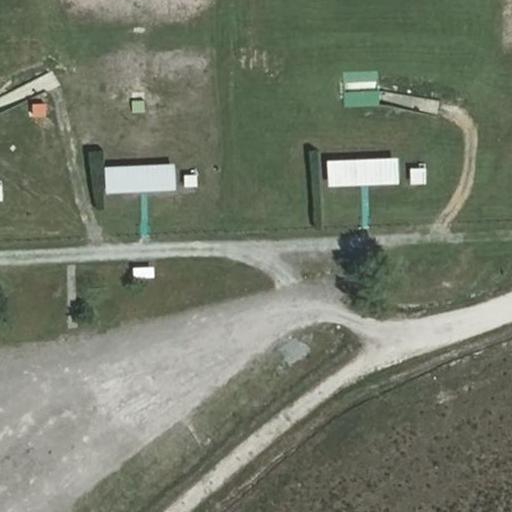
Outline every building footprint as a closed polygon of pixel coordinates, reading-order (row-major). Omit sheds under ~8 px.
[(342,91),(342,107),(379,106),(379,91),(342,91)] [(427,148),(347,151),(347,181),(427,179),(427,148)] [(449,158),(433,158),(432,178),(449,179),(449,158)] [(210,160),(129,161),(130,191),(212,189),(210,160)] [(11,170),(0,169),(0,198),(10,198),(11,170)] [(34,179),(17,179),(16,199),(34,199),(34,179)]
